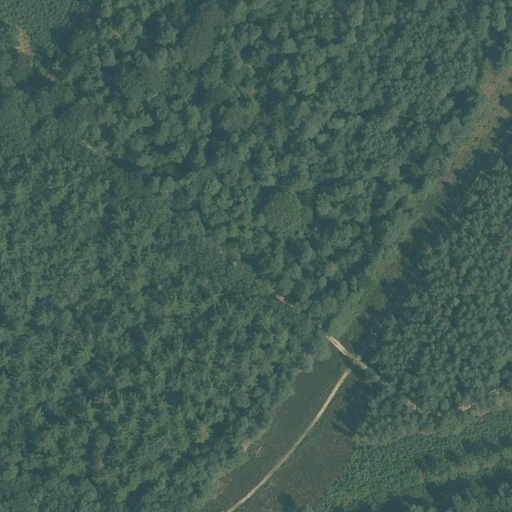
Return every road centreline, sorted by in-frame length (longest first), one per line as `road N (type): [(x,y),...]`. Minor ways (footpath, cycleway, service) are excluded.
road 1 (unknown): [(0,71),(419,411),(442,415),(496,384),(511,389)]
road 2 (track): [(511,126),(358,363),(299,443),(230,511)]
road 3 (track): [(0,465),(111,511)]
